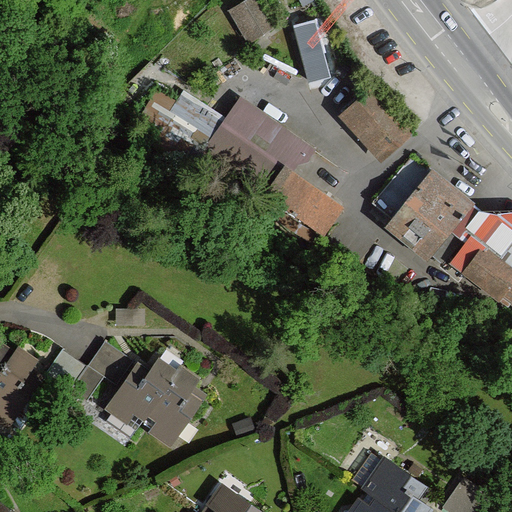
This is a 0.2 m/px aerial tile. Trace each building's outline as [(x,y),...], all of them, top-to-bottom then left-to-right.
[(259,0),(258,0),(237,13),(253,38),(275,26),(259,0)] [(298,22),(313,79),(337,73),(331,50),(339,48),(330,14),(298,22)] [(215,143),(230,109),(186,90),(183,97),(158,86),(146,113),(215,143)] [(377,91),(347,117),(385,159),(413,132),(377,91)] [(317,151),(246,101),(210,152),(322,231),(341,206),(289,171),(293,167),(309,163),(317,151)] [(396,218),(432,172),(414,157),(377,202),(396,218)] [(396,218),(393,222),(444,265),(468,235),(462,219),(471,204),(432,172),(396,218)] [(504,230),(471,204),(462,219),(468,235),(473,239),(453,262),(469,274),(504,230)] [(511,226),(504,230),(469,274),(496,297),(511,299),(511,226)] [(105,377),(111,380),(128,356),(106,341),(88,366),(105,377)] [(0,375),(16,354),(0,342),(0,375)] [(19,349),(16,354),(0,375),(0,414),(7,419),(21,399),(26,403),(41,382),(29,373),(37,361),(19,349)] [(63,350),(50,370),(74,387),(88,366),(63,350)] [(135,361),(128,356),(111,380),(118,385),(135,361)] [(130,418),(136,410),(146,417),(150,413),(178,372),(160,359),(151,372),(139,363),(125,384),(130,388),(116,408),(130,418)] [(88,401),(105,377),(88,366),(74,387),(72,390),(88,401)] [(181,367),(178,372),(150,413),(160,420),(154,428),(169,438),(183,417),(188,421),(203,400),(191,392),(199,380),(181,367)] [(74,387),(50,370),(44,378),(69,395),(72,390),(74,387)] [(116,408),(107,420),(131,437),(140,425),(130,418),(116,408)] [(353,479),(366,488),(385,462),(373,452),(353,479)] [(371,492),(379,498),(399,511),(428,511),(431,508),(419,500),(428,488),(388,459),(385,462),(366,488),(371,492)] [(448,505),(459,511),(483,511),(496,490),(468,473),(448,505)] [(379,498),(371,492),(364,502),(372,508),(379,498)] [(221,511),(262,511),(248,502),(244,507),(225,493),(214,507),(221,511)] [(357,511),(399,511),(379,498),(372,508),(364,502),(357,511)] [(0,511),(14,511),(0,501),(0,511)]
